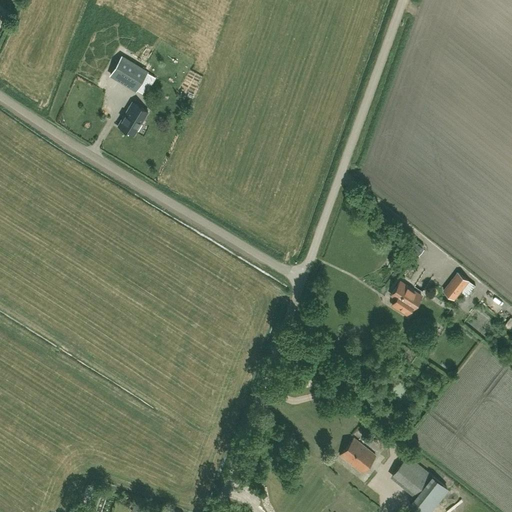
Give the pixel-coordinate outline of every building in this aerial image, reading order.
[(120,57),(110,74),(136,89),(146,72),(120,57)] [(133,135),(147,111),(131,102),(117,126),(133,135)] [(454,299),(469,280),(458,272),(444,291),(454,299)] [(412,309),(421,295),(400,281),(390,295),(401,302),(397,308),(406,314),(410,308),(412,309)] [(361,472),(375,455),(354,437),(339,454),(361,472)] [(323,492),(333,499),(323,511),(336,511),(355,487),(336,473),(323,492)] [(420,511),(426,511),(447,486),(434,475),(410,503),(420,511)]
